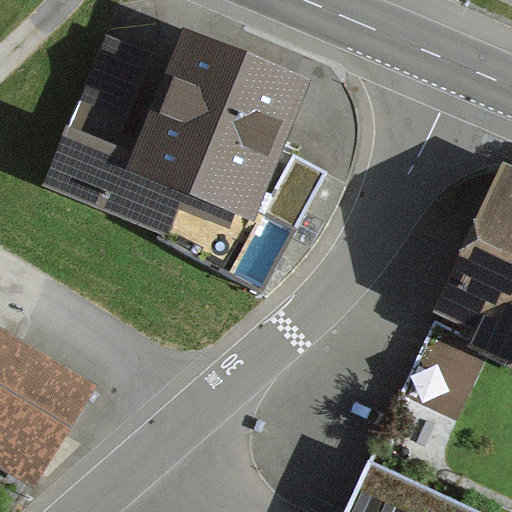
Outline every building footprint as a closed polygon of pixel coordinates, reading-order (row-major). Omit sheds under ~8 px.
[(110,144),(75,131),(50,189),(164,238),(161,245),(254,286),(331,182),(288,157),(315,90),(178,34),(129,152),(110,144)] [(110,41),(75,131),(110,144),(145,54),(110,41)] [(511,211),(394,450),(511,507),(511,211)] [(106,391),(0,325),(0,455),(48,485),(106,391)] [(472,511),(372,466),(350,511),(472,511)]
